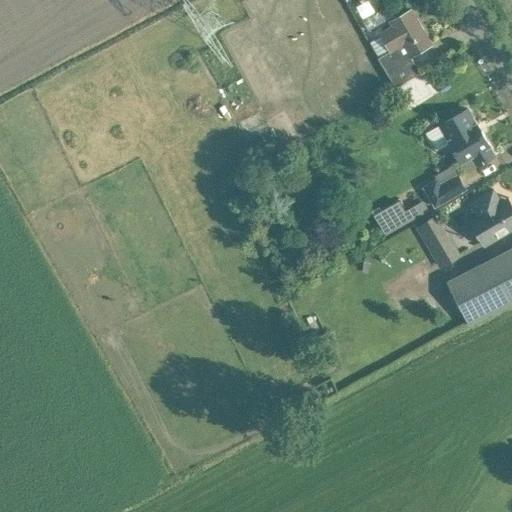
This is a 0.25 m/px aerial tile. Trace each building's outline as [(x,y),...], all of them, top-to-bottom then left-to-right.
[(412,10),(395,20),(390,23),(392,27),(381,33),(391,51),(378,59),(396,88),(403,84),(421,74),(411,56),(432,44),(412,10)] [(246,93),(249,99),(258,94),(248,73),(238,78),(233,69),(225,73),(237,97),(246,93)] [(419,77),(398,89),(408,104),(428,92),(419,77)] [(468,109),(451,119),(439,126),(461,162),(471,156),(477,166),(495,156),(468,109)] [(435,207),(466,189),(458,176),(441,186),(437,180),(424,187),(435,207)] [(511,206),(510,208),(505,200),(501,202),(494,189),(469,203),(477,216),(469,221),(484,246),(511,229),(511,206)] [(428,248),(448,236),(436,216),(416,228),(428,248)] [(449,284),(466,318),(470,324),(511,302),(511,248),(448,282),(449,284)]
